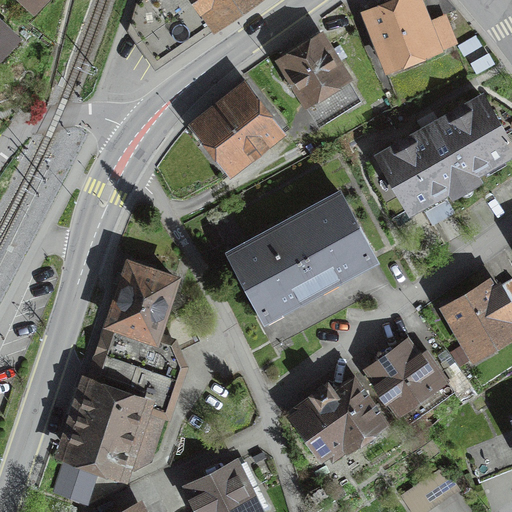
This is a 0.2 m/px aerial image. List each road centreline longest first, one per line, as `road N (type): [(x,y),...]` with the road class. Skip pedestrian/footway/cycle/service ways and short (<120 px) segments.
road 1 (secondary): [(121,166),(3,511)]
road 2 (residential): [(511,228),(267,411)]
road 3 (residential): [(121,166),(155,195),(267,411)]
road 4 (secondary): [(306,0),(191,83),(139,135)]
road 5 (residential): [(139,135),(89,116),(57,117),(21,130),(0,155)]
